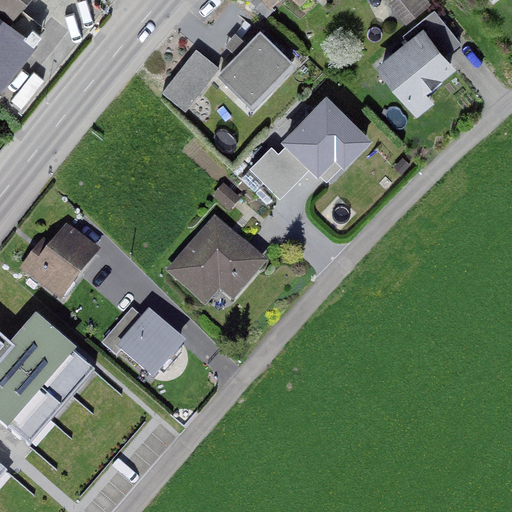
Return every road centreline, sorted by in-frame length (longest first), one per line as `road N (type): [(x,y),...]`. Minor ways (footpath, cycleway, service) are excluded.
road 1 (residential): [(134,511),(373,239),(511,108)]
road 2 (primary): [(0,197),(164,0)]
